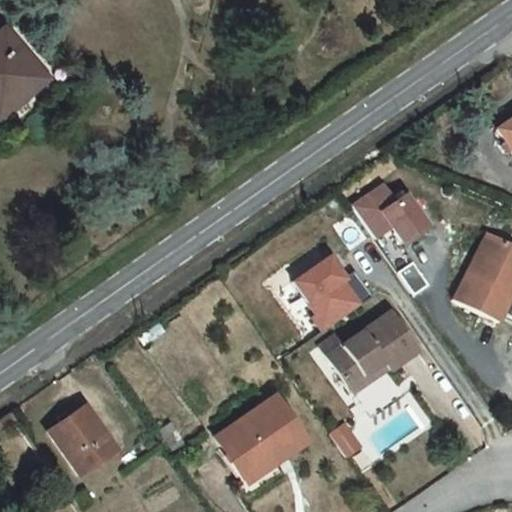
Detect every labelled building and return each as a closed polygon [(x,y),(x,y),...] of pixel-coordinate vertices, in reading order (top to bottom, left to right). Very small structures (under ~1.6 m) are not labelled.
[(0,129),(21,112),(0,88),(0,129)] [(511,197),(511,144),(480,166),(505,202),(511,197)] [(412,188),(397,197),(386,181),(350,203),(373,240),(396,226),(407,243),(435,226),(412,188)] [(449,326),(445,338),(483,357),(505,368),(511,353),(511,331),(498,325),(511,295),(478,277),(464,302),(446,294),(434,318),(449,326)] [(310,293),(275,318),(299,351),(295,354),(305,368),(354,332),(336,307),(325,314),(310,293)] [(301,383),(330,423),(365,398),(371,406),(401,385),(400,384),(391,371),(374,347),(324,383),(316,372),(301,383)] [(395,368),(391,371),(400,384),(404,381),(395,368)] [(365,398),(330,423),(336,432),(371,406),(365,398)] [(206,476),(233,511),(237,511),(290,475),(263,437),(206,476)] [(62,511),(97,488),(66,445),(31,471),(60,511),(62,511)]
